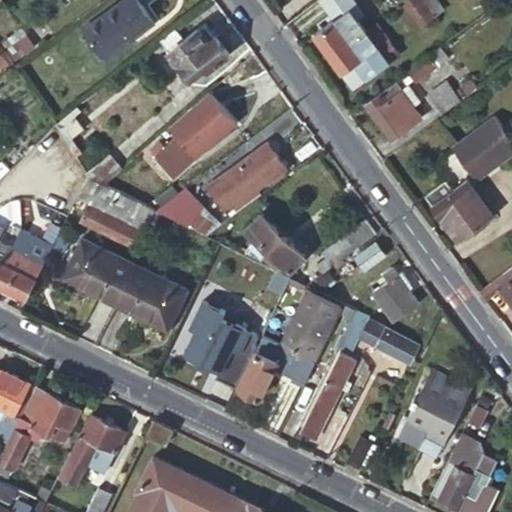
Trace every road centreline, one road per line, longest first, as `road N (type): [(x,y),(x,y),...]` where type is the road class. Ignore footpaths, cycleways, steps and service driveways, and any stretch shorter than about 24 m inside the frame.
road 1 (residential): [(239,0),(511,368)]
road 2 (residential): [(385,511),(0,322)]
